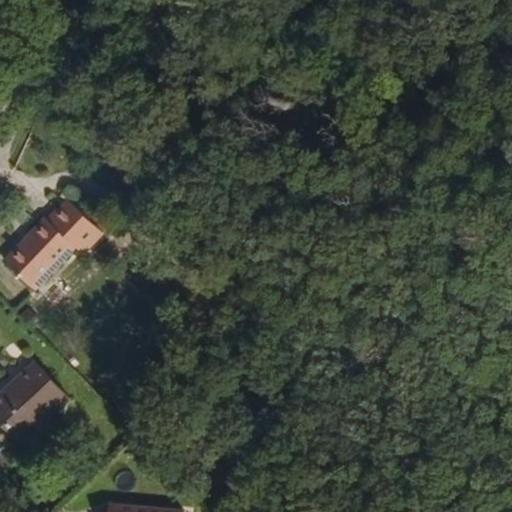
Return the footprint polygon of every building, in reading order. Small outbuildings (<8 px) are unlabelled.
[(73,194),(65,204),(101,237),(110,226),(73,194)] [(50,216),(26,244),(57,273),(84,243),(91,248),(101,237),(65,204),(54,215),(50,216)] [(57,273),(26,244),(16,256),(46,286),(57,273)] [(85,394),(48,361),(4,409),(43,440),(85,394)] [(191,511),(122,501),(120,511),(191,511)]
